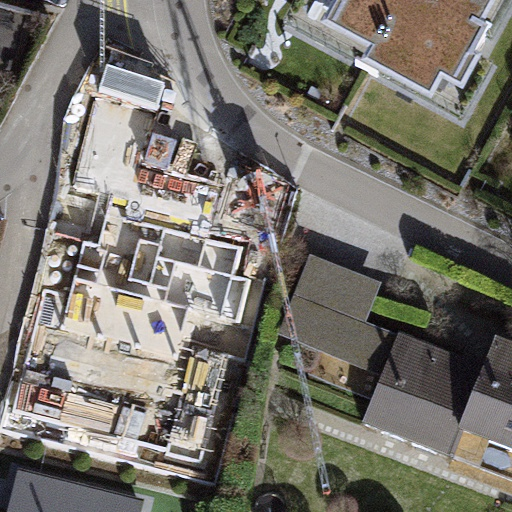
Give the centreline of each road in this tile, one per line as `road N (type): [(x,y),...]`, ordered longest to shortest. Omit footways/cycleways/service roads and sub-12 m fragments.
road 1 (residential): [(511,259),(244,128),(193,53),(183,0)]
road 2 (residential): [(0,352),(26,230),(15,159)]
road 3 (residential): [(15,159),(100,5),(111,0)]
